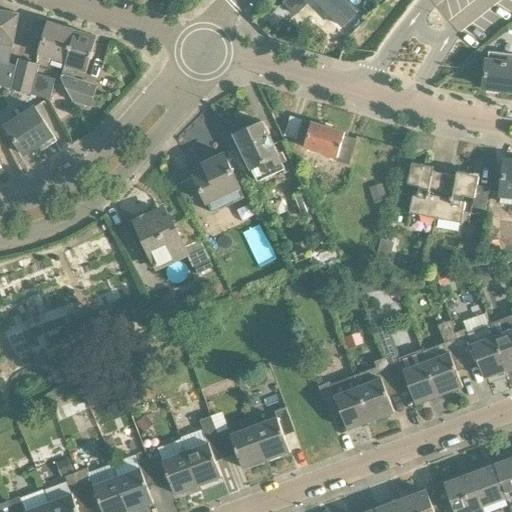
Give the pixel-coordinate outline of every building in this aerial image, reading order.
[(287,0),(284,3),(296,16),(311,0),(314,0),(342,27),(355,14),(341,0),(287,0)] [(0,11),(0,44),(12,47),(18,15),(0,11)] [(65,62),(75,32),(49,24),(39,59),(49,63),(50,58),(65,62)] [(75,32),(65,62),(60,79),(72,101),(91,107),(96,88),(74,81),(77,69),(86,72),(97,38),(75,32)] [(486,61),(483,88),(511,91),(511,55),(489,53),(488,61),(486,61)] [(51,100),(57,79),(37,74),(40,65),(20,59),(11,89),(51,100)] [(0,86),(10,89),(15,66),(0,62),(0,86)] [(34,107),(5,125),(24,156),(38,147),(41,153),(57,143),(34,107)] [(262,123),(234,136),(256,182),(272,175),(269,168),(281,162),(262,123)] [(311,123),(303,148),(337,158),(336,162),(347,165),(355,140),(344,137),(345,133),(311,123)] [(206,171),(194,176),(207,203),(240,188),(223,154),(203,164),(206,171)] [(511,196),(511,160),(504,160),(500,196),(511,196)] [(436,219),(445,175),(432,172),(433,167),(413,163),(408,185),(420,187),(419,193),(414,192),(410,214),(436,219)] [(445,175),(436,219),(461,224),(465,202),(461,201),(463,195),(474,198),(473,206),(485,209),(489,187),(477,185),(479,176),(457,172),(456,177),(445,175)] [(375,203),(386,200),(382,185),(370,188),(375,203)] [(485,209),(473,206),(471,214),(483,216),(485,209)] [(159,210),(134,222),(156,269),(188,254),(170,218),(164,220),(159,210)] [(210,224),(214,232),(224,227),(220,219),(210,224)] [(381,240),(376,262),(389,265),(394,243),(381,240)] [(504,246),(487,244),(486,255),(503,256),(504,246)] [(354,265),(357,289),(374,287),(371,263),(354,265)] [(479,277),(489,273),(486,263),(475,267),(479,277)] [(450,271),(438,277),(442,286),(455,281),(450,271)] [(285,287),(290,300),(305,294),(300,281),(285,287)] [(490,325),(507,370),(511,368),(511,316),(490,324),(490,325)] [(507,370),(490,325),(467,334),(466,329),(454,333),(457,339),(467,367),(478,363),(484,379),(507,370)] [(351,349),(363,344),(359,335),(347,340),(351,349)] [(467,367),(457,339),(445,343),(423,351),(440,396),(463,387),(457,371),(467,367)] [(386,358),(399,394),(410,390),(415,405),(440,396),(423,351),(422,350),(398,359),(397,354),(386,358)] [(353,376),(370,421),(394,413),(388,398),(399,394),(386,358),(374,362),(376,368),(353,376)] [(370,421),(353,376),(331,385),(330,383),(318,388),(330,419),(341,415),(347,430),(370,421)] [(254,426),(267,461),(290,452),(284,437),(294,433),(285,408),(275,412),(277,417),(254,426)] [(145,433),(154,425),(146,416),(137,424),(145,433)] [(185,452),(198,486),(221,478),(216,463),(227,458),(218,434),(211,416),(199,421),(208,444),(185,452)] [(218,434),(227,458),(238,454),(243,469),(267,461),(254,426),(230,435),(228,430),(218,434)] [(149,459),(159,484),(170,480),(175,495),(198,486),(185,452),(162,461),(160,456),(149,459)] [(56,464),(62,477),(75,471),(69,457),(56,464)] [(117,478),(130,511),(154,503),(148,489),(159,484),(149,459),(138,464),(140,470),(117,478)] [(511,459),(494,466),(506,497),(511,494),(511,459)] [(130,511),(117,478),(112,465),(89,474),(87,469),(76,473),(90,510),(101,506),(103,511),(130,511)] [(470,475),(481,506),(506,497),(494,466),(470,475)] [(49,504),(51,511),(84,511),(90,510),(76,473),(66,477),(72,495),(49,504)] [(483,511),(481,506),(470,475),(445,484),(455,511),(483,511)] [(401,501),(405,511),(433,511),(426,492),(401,501)] [(10,502),(13,511),(51,511),(49,504),(26,511),(21,498),(10,502)] [(377,510),(377,511),(405,511),(401,501),(377,510)] [(13,511),(10,502),(0,505),(0,511),(13,511)]
